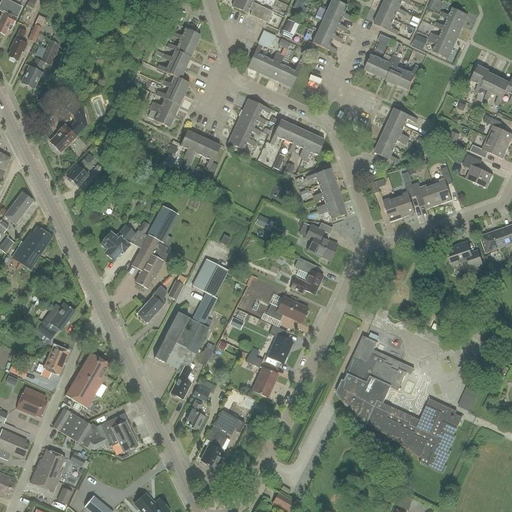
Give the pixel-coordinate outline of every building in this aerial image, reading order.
[(0,35),(1,36),(2,35),(4,36),(10,24),(13,25),(21,7),(5,0),(1,0),(0,4),(0,11),(3,12),(0,18),(0,35)] [(33,8),(37,1),(35,0),(29,0),(27,6),(33,8)] [(252,3),(252,2),(247,0),(235,0),(232,7),(247,14),(249,11),(252,12),(250,16),(267,24),(273,13),(252,3)] [(333,0),(331,0),(327,11),(342,18),(350,22),(352,18),(344,14),(348,6),(333,0)] [(385,0),(384,2),(400,9),(403,2),(411,6),(412,2),(408,0),(385,0)] [(434,12),(439,1),(436,0),(431,0),(428,9),(434,12)] [(384,2),(379,13),(395,20),(398,13),(406,17),(407,13),(400,9),(384,2)] [(440,16),(448,20),(463,27),(468,15),(453,9),(450,16),(442,12),(440,16)] [(327,11),(322,22),(338,29),(346,32),(347,28),(339,25),(342,18),(327,11)] [(379,13),(374,25),(397,35),(399,31),(391,28),(395,20),(379,13)] [(34,43),(41,28),(42,29),(46,20),(39,16),(35,25),(28,40),(34,43)] [(414,17),(412,25),(419,27),(421,19),(414,17)] [(437,23),(435,27),(443,31),(458,38),(463,27),(448,20),(445,27),(437,23)] [(288,21),(283,31),(289,35),(294,24),(288,21)] [(322,22),(317,33),(332,40),(341,43),(342,39),(334,36),(338,29),(322,22)] [(409,26),(405,38),(413,41),(417,29),(409,26)] [(11,50),(8,57),(10,57),(9,59),(15,62),(15,60),(17,61),(22,51),(23,52),(27,44),(21,41),(26,32),(20,29),(16,38),(15,38),(10,49),(11,50)] [(172,37),(180,40),(195,47),(200,36),(185,29),(182,36),(174,33),(172,37)] [(432,34),(430,38),(453,48),(458,38),(443,31),(440,37),(432,34)] [(317,33),(312,43),(336,54),(337,50),(329,47),(332,40),(317,33)] [(36,44),(42,46),(46,37),(40,35),(36,44)] [(380,35),(377,41),(389,47),(392,40),(380,35)] [(427,41),(416,35),(412,45),(423,50),(427,41)] [(62,40),(55,37),(52,42),(50,41),(40,61),(36,59),(32,68),(28,66),(20,84),(27,87),(27,89),(31,90),(32,90),(33,90),(42,72),(39,71),(43,63),(50,66),(62,40)] [(430,38),(428,42),(436,45),(433,53),(448,60),(453,48),(430,38)] [(169,44),(167,48),(175,51),(190,58),(195,47),(180,40),(177,47),(169,44)] [(258,45),(247,68),(258,73),(265,58),(258,54),(262,47),(258,45)] [(164,54),(162,59),(170,62),(185,69),(190,58),(175,51),(172,58),(164,54)] [(265,58),(258,73),(269,78),(280,55),(276,53),(272,61),(265,58)] [(280,55),(269,78),(280,83),(287,68),(281,65),(284,57),(280,55)] [(371,55),(364,70),(375,75),(382,60),(371,55)] [(382,60),(375,75),(386,80),(387,80),(397,57),(393,56),(390,63),(382,60)] [(386,80),(386,81),(397,86),(398,86),(397,85),(404,71),(397,68),(401,59),(397,57),(387,80),(386,80)] [(159,65),(157,69),(174,77),(180,80),(185,69),(170,62),(167,69),(159,65)] [(287,68),(280,83),(291,88),(302,65),(298,63),(294,71),(287,68)] [(397,85),(398,86),(409,91),(419,67),(415,66),(412,73),(404,70),(404,71),(397,85)] [(478,67),(471,82),(478,86),(475,93),(478,95),(481,89),(488,74),(489,72),(478,67)] [(488,74),(481,89),(488,92),(484,100),(488,102),(492,94),(499,79),(488,74)] [(163,81),(161,85),(169,88),(184,95),(189,84),(180,80),(174,77),(171,84),(163,81)] [(499,79),(492,94),(499,97),(495,105),(499,107),(506,93),(510,84),(509,84),(499,79)] [(158,91),(156,95),(164,99),(179,106),(184,95),(169,88),(166,95),(158,91)] [(153,102),(151,106),(174,117),(179,106),(164,99),(161,106),(153,102)] [(248,99),(243,110),(258,117),(261,110),(270,114),(272,110),(248,99)] [(60,152),(87,126),(83,110),(74,101),(66,108),(73,116),(75,122),(68,129),(64,126),(59,132),(59,133),(50,142),(60,152)] [(151,106),(149,110),(157,114),(154,121),(169,128),(174,117),(151,106)] [(395,109),(390,120),(405,127),(408,120),(416,123),(418,120),(395,109)] [(243,110),(238,121),(253,128),(256,121),(265,125),(266,121),(258,117),(243,110)] [(487,138),(509,148),(511,140),(511,134),(499,129),(501,123),(486,117),(483,123),(492,127),(487,138)] [(280,120),(269,144),(273,145),(277,138),(284,141),(292,125),(280,120)] [(390,120),(385,131),(408,142),(410,138),(402,134),(405,127),(390,120)] [(238,121),(233,132),(248,139),(251,132),(259,136),(261,132),(253,128),(238,121)] [(292,125),(284,141),(292,144),(288,152),(292,154),(296,146),(303,130),(292,125)] [(303,130),(296,146),(303,149),(299,157),(303,159),(314,135),(303,130)] [(187,131),(180,147),(187,150),(184,158),(187,159),(198,136),(187,131)] [(385,131),(380,142),(395,149),(398,142),(406,146),(408,142),(385,131)] [(233,132),(228,144),(243,150),(246,143),(254,147),(256,143),(248,139),(233,132)] [(456,144),(459,136),(452,132),(448,141),(456,144)] [(314,135),(303,159),(307,160),(310,153),(318,156),(325,140),(314,135)] [(198,136),(187,159),(191,161),(195,153),(202,156),(209,141),(198,136)] [(503,160),(509,148),(487,138),(482,150),(473,146),(471,152),(486,159),(488,153),(503,160)] [(209,141),(202,156),(209,160),(205,168),(209,169),(220,146),(209,141)] [(380,142),(374,153),(398,164),(399,160),(391,156),(395,149),(380,142)] [(168,152),(175,156),(178,149),(171,146),(168,152)] [(0,180),(5,171),(4,171),(10,159),(0,153),(0,180)] [(88,154),(67,177),(77,186),(87,175),(82,171),(93,159),(88,154)] [(280,154),(273,168),(279,170),(285,157),(280,154)] [(468,155),(463,166),(470,169),(466,179),(487,189),(493,175),(479,169),(482,162),(468,155)] [(99,163),(92,174),(97,178),(105,167),(99,163)] [(291,175),(294,167),(288,164),(285,172),(291,175)] [(447,186),(453,184),(449,172),(447,167),(441,170),(443,175),(444,179),(432,184),(440,206),(453,201),(447,186)] [(330,169),(306,177),(307,181),(316,178),(319,186),(334,180),(330,169)] [(410,172),(404,174),(406,183),(413,182),(410,172)] [(321,193),(313,196),(314,200),(323,197),(338,192),(334,180),(319,186),(321,193)] [(384,180),(369,185),(373,195),(380,193),(379,189),(386,186),(384,180)] [(410,199),(416,197),(412,186),(413,185),(412,183),(405,185),(407,192),(396,197),(403,218),(416,214),(410,199)] [(440,206),(432,184),(421,188),(419,183),(413,185),(412,186),(416,197),(422,195),(427,210),(440,206)] [(325,205),(317,208),(318,212),(342,203),(338,192),(323,197),(325,205)] [(15,225),(33,202),(22,194),(4,217),(15,225)] [(112,203),(106,198),(105,197),(97,208),(104,214),(112,203)] [(390,223),(403,218),(396,197),(383,201),(390,223)] [(342,203),(318,212),(319,215),(328,212),(331,220),(346,215),(342,203)] [(110,233),(100,245),(107,252),(105,254),(113,260),(121,251),(123,252),(130,244),(140,250),(131,266),(142,271),(136,283),(147,289),(153,277),(154,278),(166,255),(164,254),(166,249),(160,246),(176,215),(162,208),(151,227),(143,223),(138,232),(136,234),(135,234),(125,226),(118,235),(116,234),(114,236),(110,233)] [(270,221),(259,216),(255,225),(266,230),(270,221)] [(0,230),(4,234),(9,227),(1,221),(0,222),(0,230)] [(330,261),(338,245),(326,240),(332,229),(321,224),(318,229),(303,222),(298,233),(306,237),(305,238),(312,241),(307,250),(330,261)] [(492,250),(511,243),(511,225),(506,228),(506,229),(487,236),(492,250)] [(31,271),(52,237),(37,228),(31,238),(28,236),(13,260),(31,271)] [(222,234),(218,243),(224,246),(229,238),(222,234)] [(0,250),(5,255),(14,244),(7,238),(0,247),(0,250)] [(460,247),(447,251),(452,266),(468,261),(471,271),(484,267),(479,251),(471,254),(467,242),(460,245),(460,247)] [(314,295),(323,276),(313,271),(316,266),(298,258),(294,266),(295,268),(306,273),(303,281),(295,277),(290,288),(301,293),(302,289),(314,295)] [(214,298),(228,271),(206,259),(192,287),(207,294),(195,318),(202,321),(206,313),(208,314),(216,299),(214,298)] [(243,277),(234,273),(232,279),(240,283),(243,277)] [(45,288),(35,282),(28,294),(30,295),(27,299),(35,304),(45,288)] [(183,287),(176,283),(169,297),(176,300),(183,287)] [(147,324),(164,306),(166,303),(163,300),(167,293),(161,287),(153,296),(136,315),(147,324)] [(302,323),(308,309),(283,297),(278,308),(271,304),(266,315),(280,321),(283,314),(302,323)] [(61,331),(75,311),(65,303),(55,316),(53,315),(48,322),(61,331)] [(190,364),(208,329),(179,314),(178,313),(154,358),(163,362),(163,363),(165,364),(165,363),(174,368),(176,369),(175,371),(180,374),(177,380),(176,380),(174,383),(175,384),(170,394),(183,400),(196,373),(192,371),(194,366),(190,364)] [(240,330),(244,323),(233,317),(230,324),(240,330)] [(55,333),(42,323),(37,331),(50,340),(55,333)] [(283,364),(293,342),(285,339),(288,333),(273,326),(269,335),(276,338),(267,357),(283,364)] [(379,402),(383,404),(390,387),(398,391),(406,373),(411,376),(414,369),(404,365),(405,364),(374,350),(378,343),(377,342),(378,339),(373,336),(371,340),(363,336),(346,374),(347,374),(344,381),(342,380),(336,393),(365,433),(369,425),(379,402)] [(59,376),(69,352),(53,345),(46,364),(39,361),(37,367),(43,370),(41,375),(49,378),(51,373),(59,376)] [(205,367),(212,353),(205,349),(198,363),(205,367)] [(103,376),(109,365),(90,354),(65,396),(87,409),(106,377),(103,376)] [(259,368),(262,360),(249,354),(246,362),(259,368)] [(22,377),(25,370),(13,364),(9,371),(22,377)] [(267,398),(278,375),(263,368),(252,391),(267,398)] [(41,418),(47,402),(44,400),(46,397),(25,388),(16,411),(36,419),(37,416),(41,418)] [(198,388),(193,397),(205,403),(210,395),(198,388)] [(478,393),(467,388),(458,407),(469,412),(478,393)] [(243,396),(237,406),(248,412),(253,401),(243,396)] [(379,402),(369,425),(374,427),(374,429),(388,435),(387,437),(402,443),(401,445),(415,451),(414,453),(423,457),(420,462),(444,473),(447,465),(445,465),(452,451),(450,450),(456,436),(454,435),(463,416),(455,413),(456,411),(429,399),(420,420),(383,404),(379,402)] [(201,425),(205,417),(198,414),(203,405),(196,401),(189,414),(190,415),(187,420),(185,425),(197,431),(200,425),(201,425)] [(0,422),(7,424),(11,416),(0,410),(0,422)] [(65,410),(54,428),(91,450),(94,450),(105,445),(107,449),(119,443),(124,454),(138,447),(123,415),(98,428),(93,425),(92,426),(65,410)] [(211,442),(201,461),(203,462),(202,463),(207,466),(207,464),(214,468),(219,458),(221,458),(222,453),(223,452),(220,450),(226,439),(224,438),(227,433),(231,435),(233,431),(239,434),(244,424),(221,412),(214,426),(207,439),(211,442)] [(0,450),(23,460),(29,445),(25,443),(26,440),(2,430),(0,434),(0,450)] [(53,480),(57,482),(62,471),(60,470),(65,457),(46,450),(42,461),(40,460),(34,473),(53,480)] [(70,461),(86,469),(89,463),(85,461),(87,458),(78,453),(77,456),(74,454),(70,461)] [(0,495),(4,497),(5,493),(8,494),(13,484),(10,482),(11,478),(0,473),(0,495)] [(53,492),(57,482),(53,480),(34,473),(30,483),(53,492)] [(57,501),(66,506),(72,492),(62,488),(57,501)] [(146,494),(134,504),(141,511),(169,511),(170,511),(159,500),(153,505),(151,501),(152,501),(146,494)] [(278,494),(274,502),(290,511),(295,503),(278,494)] [(396,505),(407,510),(412,500),(400,494),(396,505)] [(91,511),(111,511),(94,497),(85,507),(91,511)]
